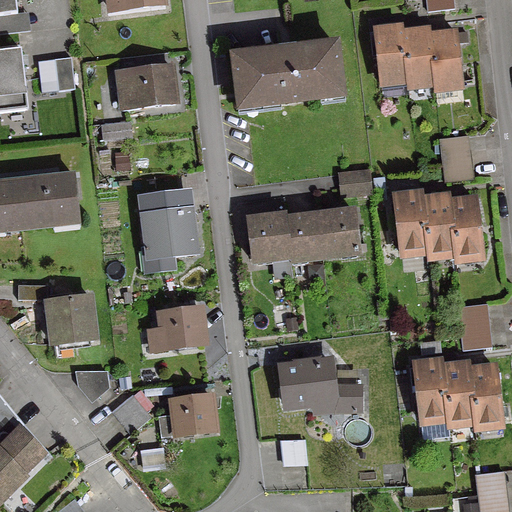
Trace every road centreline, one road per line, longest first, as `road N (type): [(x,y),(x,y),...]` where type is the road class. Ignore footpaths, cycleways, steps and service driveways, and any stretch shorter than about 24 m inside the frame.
road 1 (residential): [(192,0),(245,453),(240,485),(214,511)]
road 2 (residential): [(0,340),(139,511)]
road 3 (residential): [(498,0),(511,150)]
